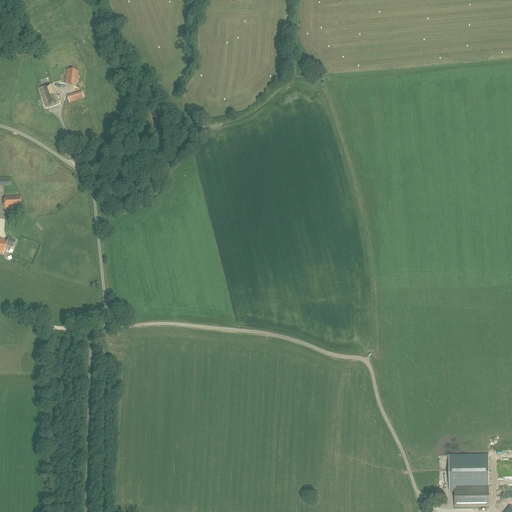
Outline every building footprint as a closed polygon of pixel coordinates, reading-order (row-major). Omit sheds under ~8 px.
[(25,58),(29,53),(24,50),(20,55),(25,58)] [(67,70),(65,83),(77,84),(78,71),(67,70)] [(59,104),(53,84),(40,89),(46,108),(59,104)] [(84,98),(81,91),(67,96),(69,103),(84,98)] [(5,196),(5,208),(20,207),(20,195),(5,196)] [(0,252),(3,254),(6,245),(13,248),(15,241),(9,239),(8,241),(0,238),(0,252)] [(489,486),(489,454),(449,455),(450,489),(454,489),(454,487),(488,486),(489,486)] [(454,487),(454,489),(455,509),(489,509),(488,486),(454,487)]
